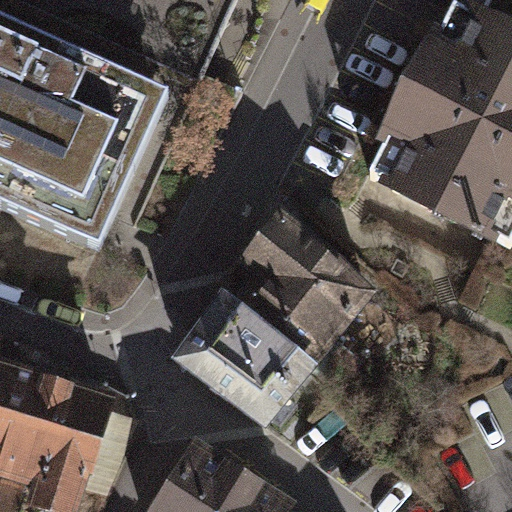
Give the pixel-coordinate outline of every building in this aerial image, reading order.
[(0,0),(0,32),(185,100),(234,0),(0,0)] [(455,10),(446,6),(432,33),(424,29),(387,83),(366,145),(375,150),(362,176),(371,181),(367,189),(488,249),(492,241),(503,246),(511,228),(511,29),(458,3),(455,10)] [(0,36),(0,224),(95,262),(166,101),(0,36)] [(244,277),(225,303),(310,370),(372,296),(274,210),(230,266),(244,277)] [(213,293),(165,361),(257,435),(310,370),(225,303),(213,293)] [(82,511),(119,398),(3,361),(0,371),(0,465),(1,465),(0,467),(0,479),(33,490),(27,510),(32,511),(82,511)] [(197,440),(151,511),(295,511),(299,506),(197,440)]
